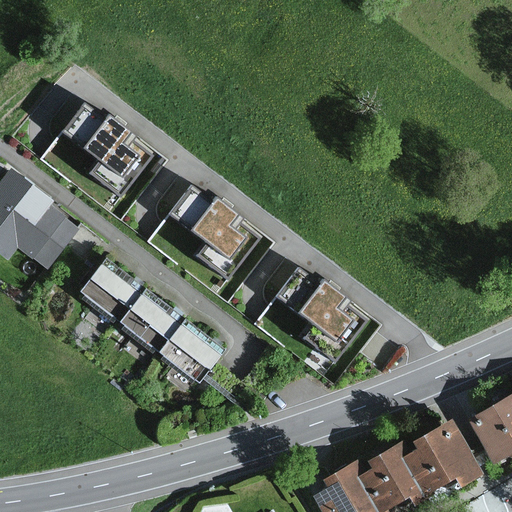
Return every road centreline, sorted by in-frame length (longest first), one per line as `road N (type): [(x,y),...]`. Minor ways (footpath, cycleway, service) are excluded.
road 1 (tertiary): [(27,501),(267,441),(511,344)]
road 2 (unknown): [(0,156),(68,199),(242,352)]
road 3 (unknown): [(0,117),(148,0)]
